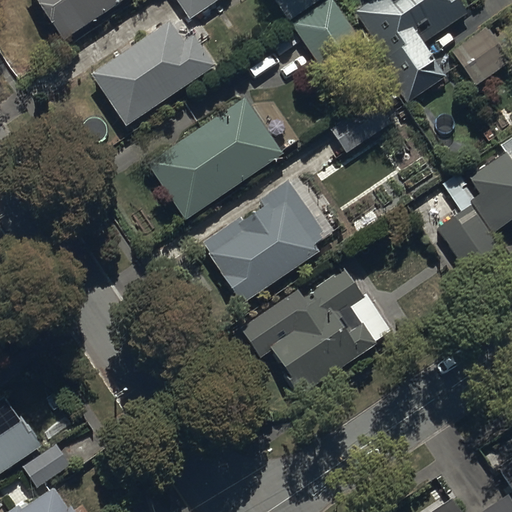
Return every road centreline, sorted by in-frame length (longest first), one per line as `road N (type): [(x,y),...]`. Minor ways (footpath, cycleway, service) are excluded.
road 1 (residential): [(0,167),(233,511)]
road 2 (residential): [(273,511),(511,351)]
